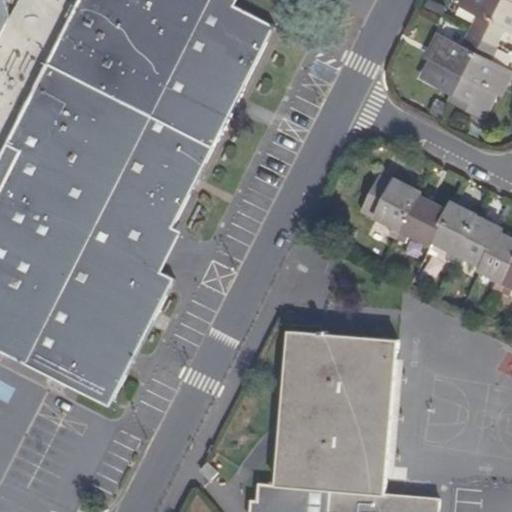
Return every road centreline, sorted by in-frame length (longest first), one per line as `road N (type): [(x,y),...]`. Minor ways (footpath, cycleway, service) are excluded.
road 1 (residential): [(345,97),(135,511)]
road 2 (residential): [(345,97),(511,174)]
